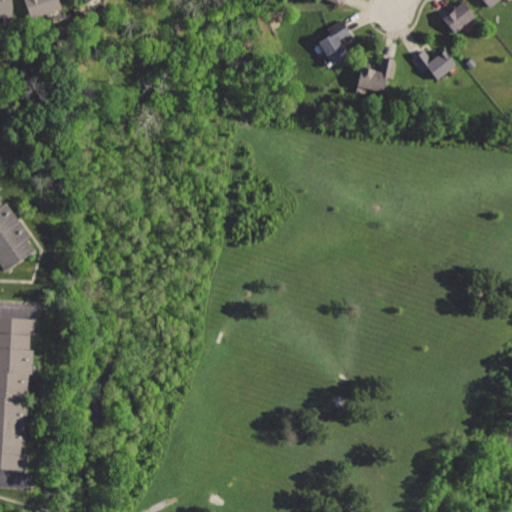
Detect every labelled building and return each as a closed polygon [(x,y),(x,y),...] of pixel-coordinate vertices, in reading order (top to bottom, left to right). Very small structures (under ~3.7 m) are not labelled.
[(0,0),(0,17),(13,17),(12,0),(0,0)] [(26,0),(32,18),(62,9),(59,0),(26,0)] [(464,0),(443,15),(455,32),(476,16),(464,0)] [(482,0),(489,8),(499,0),(482,0)] [(343,22),(317,40),(333,65),(351,53),(342,39),(351,34),(343,22)] [(428,47),(413,59),(425,75),(430,71),(439,81),(458,66),(446,51),(436,59),(428,47)] [(361,65),(359,89),(384,92),(385,78),(396,79),(399,58),(380,56),(379,67),(361,65)] [(0,261),(10,276),(44,252),(0,189),(0,261)] [(0,317),(0,473),(32,476),(42,321),(0,317)]
